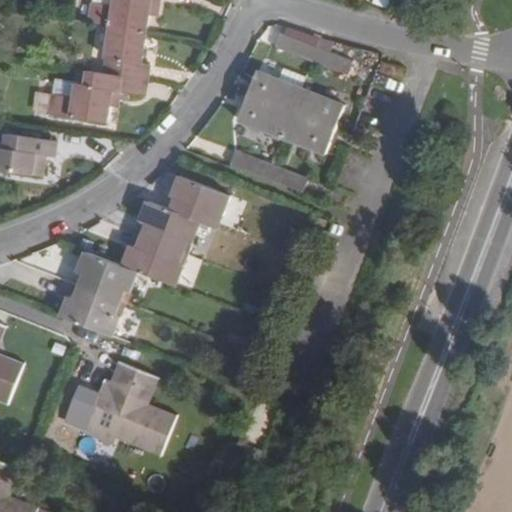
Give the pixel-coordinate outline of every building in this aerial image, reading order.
[(118,0),(117,5),(95,3),(92,23),(114,26),(149,31),(154,0),(118,0)] [(154,0),(152,12),(160,13),(162,0),(154,0)] [(151,65),(144,63),(149,31),(114,26),(106,74),(149,79),(151,65)] [(284,33),(278,47),(314,61),(318,48),(284,33)] [(351,77),(356,62),(318,48),(314,61),(351,77)] [(92,69),(94,59),(80,56),(77,66),(92,69)] [(114,91),(146,96),(149,79),(106,74),(90,71),(88,85),(79,83),(77,97),(54,95),(52,116),(109,124),(114,91)] [(295,114),(304,89),(261,72),(250,97),(295,114)] [(348,106),(304,89),(295,114),(339,130),(348,106)] [(250,97),(241,121),(285,138),(295,114),(250,97)] [(285,138),(329,155),(339,130),(295,114),(285,138)] [(6,149),(0,147),(0,170),(37,176),(41,156),(58,159),(61,141),(9,134),(6,149)] [(269,179),(274,166),(238,152),(233,165),(269,179)] [(306,193),(311,180),(274,166),(269,179),(306,193)] [(175,197),(179,200),(174,210),(201,222),(210,225),(215,213),(225,217),(233,197),(182,178),(175,197)] [(144,223),(152,226),(147,237),(179,249),(184,238),(194,241),(201,222),(174,210),(152,202),(144,223)] [(152,226),(144,223),(140,234),(147,237),(152,226)] [(143,248),(147,237),(140,234),(135,246),(143,248)] [(185,264),(175,260),(179,249),(147,237),(143,248),(135,246),(128,267),(139,272),(177,286),(185,264)] [(82,274),(89,277),(83,289),(116,301),(121,289),(131,292),(139,272),(128,267),(90,253),(82,274)] [(73,297),(64,318),(115,337),(123,316),(112,312),(116,301),(83,289),(79,300),(73,297)] [(116,301),(132,307),(137,295),(121,289),(116,301)] [(112,312),(123,316),(127,306),(116,301),(112,312)] [(268,336),(272,328),(256,321),(252,330),(268,336)] [(0,395),(12,401),(24,371),(0,360),(0,338),(5,326),(0,323),(0,395)] [(0,354),(0,348),(8,327),(5,326),(0,338),(0,360),(24,371),(27,365),(0,354)] [(115,396),(128,365),(122,363),(110,394),(115,396)] [(110,394),(104,392),(91,423),(166,453),(178,422),(146,409),(158,378),(128,365),(115,396),(110,394)] [(151,405),(162,379),(158,378),(146,409),(178,422),(180,417),(151,405)] [(0,401),(10,406),(12,401),(0,395),(0,401)] [(164,458),(166,453),(91,423),(87,434),(116,447),(119,439),(164,458)] [(0,511),(33,511),(7,501),(20,470),(0,462),(0,511)] [(48,511),(13,497),(23,471),(20,470),(7,501),(33,511),(48,511)]
